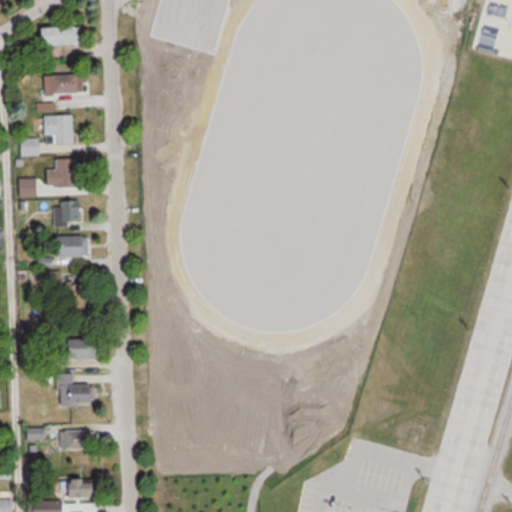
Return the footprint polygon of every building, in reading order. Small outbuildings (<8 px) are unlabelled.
[(82,26),(41,28),(42,51),(84,48),(82,26)] [(87,95),(87,75),(46,75),(46,95),(87,95)] [(47,148),(76,148),(76,115),(47,115),(47,148)] [(158,152),(175,152),(175,135),(158,135),(158,152)] [(22,138),(22,155),(41,155),(41,138),(22,138)] [(80,188),(80,159),(58,159),(58,169),(48,169),(48,188),(80,188)] [(55,222),(85,223),(85,201),(56,201),(55,222)] [(92,236),(55,236),(55,257),(92,257),(92,236)] [(65,290),(65,272),(46,272),(46,290),(65,290)] [(99,340),(71,340),(71,358),(99,358),(99,340)] [(75,386),(75,376),(58,376),(58,407),(100,407),(99,385),(75,386)] [(60,451),(98,451),(98,428),(60,428),(60,451)] [(69,479),(69,498),(102,498),(102,479),(69,479)] [(0,511),(15,511),(15,499),(0,498),(0,511)] [(30,500),(29,511),(66,511),(66,500),(30,500)]
